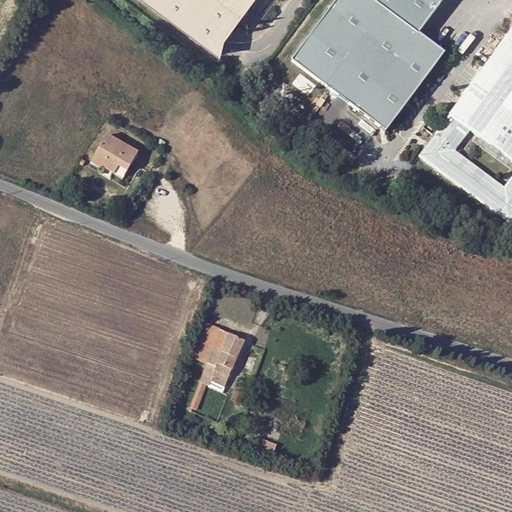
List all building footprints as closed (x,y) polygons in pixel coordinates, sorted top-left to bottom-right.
[(143,0),(221,57),(225,41),(243,16),(255,0),(143,0)] [(418,36),(445,0),(341,0),(294,62),(387,132),(445,56),(418,36)] [(511,41),(426,152),(511,215),(511,41)] [(440,131),(430,123),(424,131),(434,138),(440,131)] [(99,169),(119,180),(134,154),(103,136),(87,164),(98,170),(99,169)] [(421,158),(510,225),(511,222),(511,215),(426,152),(421,158)] [(206,326),(194,360),(208,365),(222,332),(206,326)] [(210,378),(229,385),(247,339),(222,331),(222,332),(208,365),(203,379),(195,400),(200,402),(210,378)] [(279,442),(261,436),(257,447),(275,453),(279,442)]
